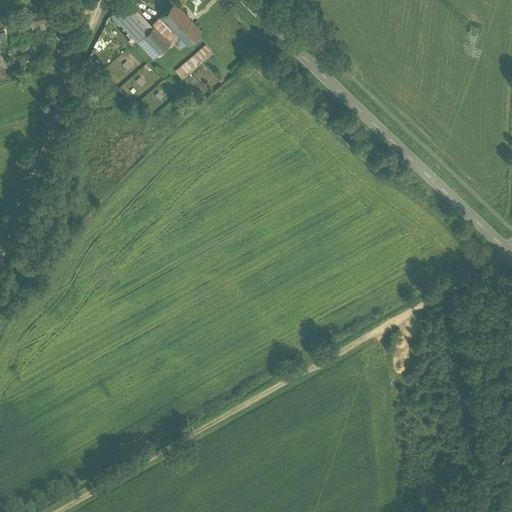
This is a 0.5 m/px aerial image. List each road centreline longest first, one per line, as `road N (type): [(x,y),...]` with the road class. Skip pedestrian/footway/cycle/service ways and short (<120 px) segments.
road 1 (track): [(53,511),(510,254)]
road 2 (tertiary): [(511,255),(246,0)]
road 3 (track): [(0,281),(102,0)]
